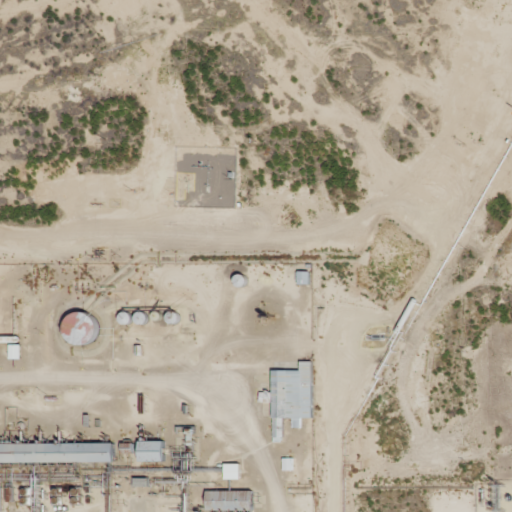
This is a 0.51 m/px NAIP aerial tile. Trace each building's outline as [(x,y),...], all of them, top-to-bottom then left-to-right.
[(98,312),(68,313),(69,344),(99,343),(98,312)] [(313,361),(301,362),(301,370),(273,371),(273,418),(313,418),(313,361)] [(141,441),(141,461),(166,461),(166,441),(141,441)] [(115,443),(0,443),(0,462),(115,462),(115,443)] [(284,471),(294,471),(293,458),(283,458),(284,471)] [(226,480),(241,479),(241,464),(225,464),(226,480)] [(253,510),(253,491),(207,491),(208,511),(253,510)]
